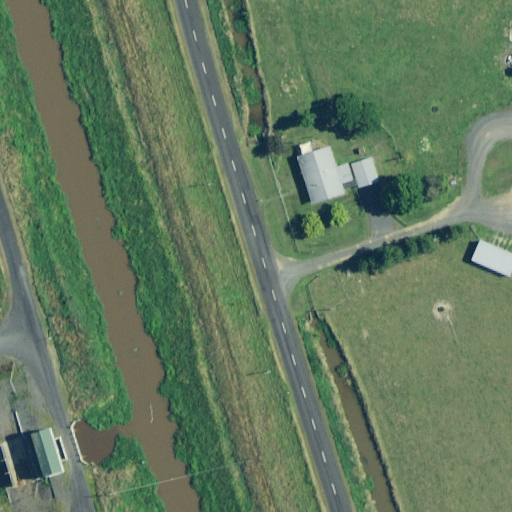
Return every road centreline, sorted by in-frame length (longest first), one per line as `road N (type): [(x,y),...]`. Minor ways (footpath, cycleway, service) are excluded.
road 1 (unclassified): [(337,511),(185,0)]
road 2 (unclassified): [(35,341),(87,511)]
